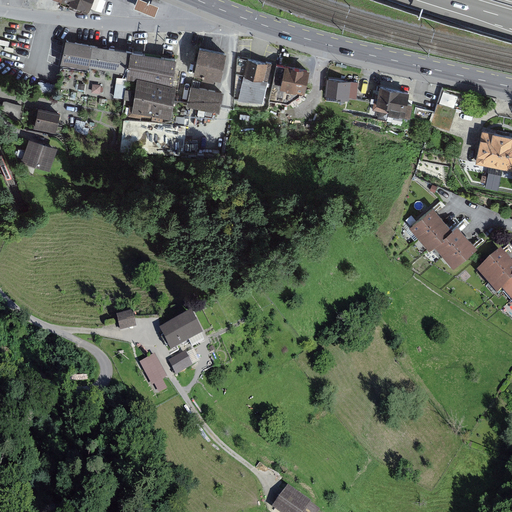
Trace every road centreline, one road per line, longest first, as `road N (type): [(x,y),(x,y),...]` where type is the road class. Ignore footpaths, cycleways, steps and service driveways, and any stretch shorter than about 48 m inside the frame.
road 1 (track): [(275,511),(262,478),(207,429),(152,345),(54,328)]
road 2 (primary): [(216,8),(331,46),(511,87)]
road 3 (residential): [(216,8),(196,26),(0,9)]
road 4 (track): [(54,328),(100,357),(94,386),(73,390),(0,373)]
